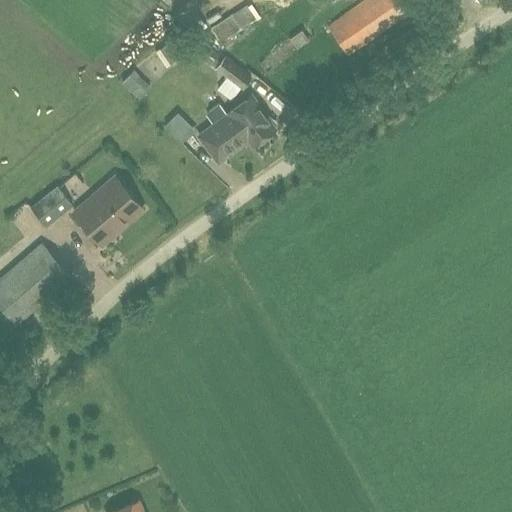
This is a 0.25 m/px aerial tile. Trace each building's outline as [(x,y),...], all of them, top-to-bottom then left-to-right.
[(348,56),(408,14),(397,0),(367,0),(328,27),(348,56)] [(418,0),(448,32),(461,20),(442,0),(418,0)] [(221,44),(244,29),(233,14),(211,29),(221,44)] [(390,72),(441,36),(428,17),(376,53),(390,72)] [(183,45),(192,38),(187,31),(160,51),(169,65),(188,52),(183,45)] [(242,90),(252,77),(225,56),(224,58),(198,38),(189,49),(242,90)] [(230,113),(199,136),(218,162),(249,139),(253,144),(257,142),(259,143),(266,138),(266,135),(274,129),(259,109),(261,108),(251,94),(229,111),(230,113)] [(169,128),(189,145),(201,131),(181,115),(169,128)] [(81,176),(69,182),(74,195),(87,189),(81,176)] [(73,212),(102,245),(143,209),(114,176),(73,212)] [(47,217),(68,200),(58,187),(38,203),(47,217)] [(0,238),(3,243),(18,232),(13,224),(0,232),(0,238)] [(21,253),(35,238),(26,230),(13,245),(21,253)] [(0,306),(17,325),(72,277),(42,243),(0,279),(0,306)] [(143,511),(139,502),(114,511),(143,511)]
